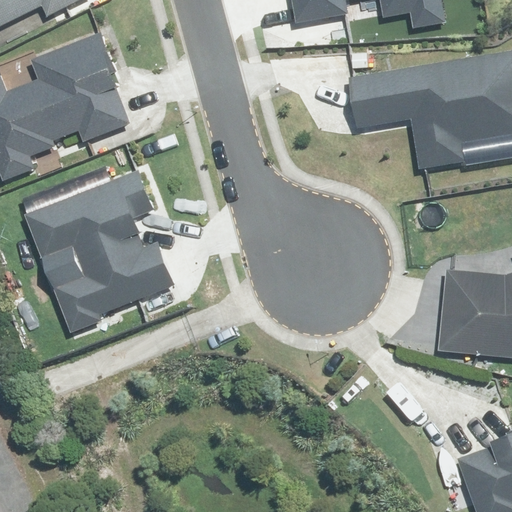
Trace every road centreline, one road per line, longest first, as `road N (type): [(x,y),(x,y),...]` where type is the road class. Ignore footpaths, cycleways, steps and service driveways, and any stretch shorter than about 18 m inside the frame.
road 1 (residential): [(204,0),(273,233),(321,290)]
road 2 (track): [(365,511),(352,486),(299,438),(243,410),(202,413),(169,428)]
road 3 (track): [(97,365),(149,511)]
